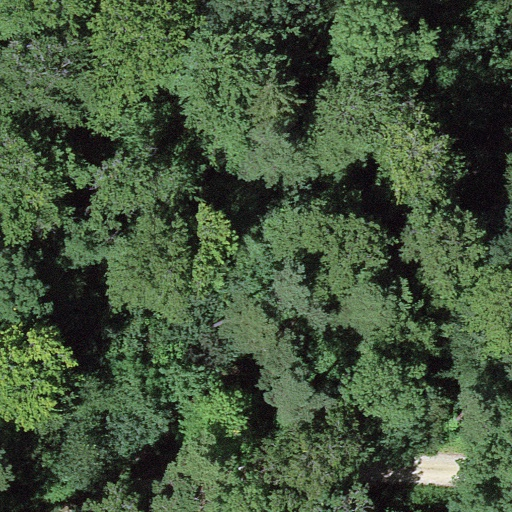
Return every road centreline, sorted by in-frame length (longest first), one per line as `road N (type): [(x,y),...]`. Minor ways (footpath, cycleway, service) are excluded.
road 1 (track): [(85,511),(236,388),(461,178),(511,111)]
road 2 (track): [(511,477),(263,467),(106,511)]
